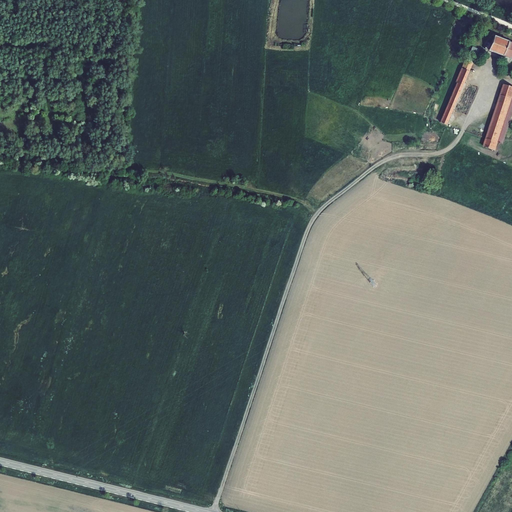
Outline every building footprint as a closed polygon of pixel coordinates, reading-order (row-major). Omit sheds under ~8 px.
[(488,41),(485,48),(509,59),(511,52),(511,43),(494,36),(492,43),(488,41)] [(478,49),(472,46),(466,61),(472,64),(478,49)] [(466,61),(464,60),(455,82),(456,83),(440,122),(446,125),(472,64),(466,61)] [(511,97),(511,87),(504,85),(484,147),(495,150),(497,143),(511,99),(511,97)] [(511,112),(511,99),(497,143),(502,144),(511,112)]
